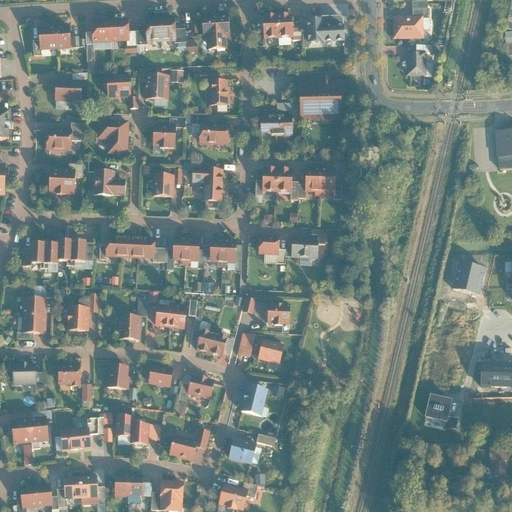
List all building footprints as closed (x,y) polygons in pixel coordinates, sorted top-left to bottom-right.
[(411,2),(411,17),(422,17),(423,20),(427,19),(427,2),(411,2)] [(229,40),(228,15),(202,16),(203,42),(206,41),(206,52),(227,51),(227,40),(229,40)] [(292,15),(278,16),(279,40),(294,39),(293,30),(292,15)] [(279,40),(278,16),(262,17),(263,35),(264,41),(265,41),(279,40)] [(322,20),(323,45),(344,43),(344,55),(351,55),(350,41),(345,41),(344,26),(343,26),(343,20),(340,17),(322,17),(322,20)] [(423,20),(422,17),(411,17),(391,18),(392,41),(423,40),(422,31),(430,31),(430,19),(427,19),(423,20)] [(148,45),(161,44),(161,19),(144,20),(145,32),(146,45),(148,45)] [(176,43),(175,31),(175,19),(161,19),(161,44),(175,43),(176,43)] [(308,46),(323,45),(322,20),(307,20),(308,46)] [(129,33),(128,21),(110,22),(111,45),(126,44),(129,43),(129,33)] [(111,45),(110,22),(91,22),(92,45),(111,45)] [(50,29),(39,30),(40,43),(40,51),(41,50),(57,50),(56,28),(50,28),(50,29)] [(61,28),(56,28),(57,50),(70,49),(69,28),(61,29),(61,28)] [(302,29),(293,30),(294,39),(293,42),(302,41),(302,29)] [(185,31),(175,31),(176,43),(175,43),(175,45),(186,44),(185,31)] [(146,45),(145,32),(136,33),(136,47),(148,46),(148,45),(146,45)] [(136,33),(129,33),(129,43),(126,44),(126,47),(124,47),(125,55),(137,55),(136,47),(136,33)] [(264,41),(263,35),(257,35),(257,48),(265,48),(265,41),(264,41)] [(195,44),(194,41),(187,41),(187,55),(197,54),(197,44),(195,44)] [(40,43),(33,43),(34,57),(41,57),(41,50),(40,51),(40,43)] [(94,64),(93,47),(86,47),(86,64),(94,64)] [(405,54),(405,78),(425,77),(425,54),(415,54),(405,54)] [(194,82),(212,82),(212,69),(206,69),(206,73),(200,73),(200,70),(194,70),(194,82)] [(182,85),(183,73),(171,72),(170,84),(182,85)] [(130,99),(129,77),(106,79),(107,101),(130,99)] [(168,102),(169,78),(145,77),(144,102),(168,102)] [(347,96),(346,82),(331,83),(331,79),(322,79),(322,83),(299,83),(300,122),(310,122),(310,123),(334,122),(334,121),(342,121),(342,106),(345,106),(345,96),(347,96)] [(80,105),(81,83),(56,82),(54,103),(80,105)] [(228,90),(228,83),(210,83),(210,94),(207,94),(207,108),(230,108),(230,90),(228,90)] [(138,110),(137,100),(128,100),(129,111),(138,110)] [(0,141),(8,141),(9,113),(0,113),(0,141)] [(92,123),(97,123),(97,121),(111,122),(111,116),(93,115),(92,123)] [(208,125),(209,117),(190,117),(190,125),(208,125)] [(292,118),(260,119),(261,138),(283,137),(284,139),(293,139),(292,118)] [(184,130),(185,119),(169,119),(169,127),(175,127),(175,129),(184,130)] [(107,156),(127,156),(129,123),(111,122),(97,121),(97,123),(96,141),(108,142),(107,156)] [(71,125),(70,131),(71,131),(71,143),(84,143),(85,126),(71,125)] [(153,126),(153,149),(159,149),(159,151),(168,151),(168,149),(174,150),(175,129),(175,127),(169,127),(153,126)] [(229,147),(229,126),(199,126),(199,146),(229,147)] [(70,131),(47,130),(45,152),(70,153),(71,143),(71,131),(70,131)] [(511,132),(494,134),(497,172),(511,170),(511,132)] [(87,174),(93,174),(94,173),(105,173),(106,165),(88,164),(87,174)] [(416,179),(416,165),(401,165),(400,179),(416,179)] [(68,166),(68,171),(75,171),(74,180),(82,180),(83,167),(68,166)] [(223,172),(192,169),(191,186),(203,187),(205,187),(222,188),(223,172)] [(306,169),(306,187),(306,194),(315,194),(315,199),(320,198),(321,169),(306,169)] [(336,170),(321,169),(320,198),(325,199),(325,195),(334,195),(336,195),(336,187),(336,170)] [(68,171),(50,170),(48,197),(74,198),(74,180),(75,171),(68,171)] [(263,170),(262,183),(262,194),(279,195),(279,171),(263,170)] [(174,178),(174,188),(181,188),(182,171),(174,171),(174,178)] [(279,171),(279,195),(291,195),(292,184),(292,171),(279,171)] [(114,174),(105,173),(94,173),(93,174),(92,198),(124,199),(125,182),(114,181),(114,174)] [(173,200),(174,188),(174,178),(152,177),(151,199),(173,200)] [(222,205),(222,188),(205,187),(204,205),(222,205)] [(342,187),(336,187),(336,195),(334,195),(334,202),(342,202),(342,187)] [(312,232),(311,240),(319,240),(319,248),(326,248),(327,233),(312,232)] [(279,252),(280,238),(260,237),(259,257),(278,258),(279,258),(279,252)] [(122,239),(106,238),(105,248),(105,259),(106,259),(121,260),(122,239)] [(138,239),(122,239),(121,260),(137,261),(138,239)] [(154,251),(155,240),(138,239),(137,261),(153,262),(154,262),(154,251)] [(187,240),(174,239),(173,264),(180,264),(180,267),(186,268),(187,240)] [(311,240),(293,239),(292,261),(318,262),(319,240),(311,240)] [(187,240),(186,268),(190,268),(191,264),(198,265),(199,240),(187,240)] [(223,269),(224,242),(211,241),(209,265),(218,266),(218,269),(223,269)] [(236,242),(224,242),(223,269),(227,269),(227,266),(235,267),(236,242)] [(57,243),(57,247),(56,264),(66,265),(66,269),(70,268),(71,243),(57,243)] [(85,245),(86,244),(71,243),(70,268),(74,268),(74,265),(84,266),(84,263),(85,245)] [(93,246),(85,245),(84,263),(92,264),(93,246)] [(43,271),(44,247),(29,246),(29,252),(29,267),(39,267),(39,271),(43,271)] [(56,264),(57,247),(44,247),(43,271),(47,272),(47,268),(56,268),(56,264)] [(29,267),(29,252),(22,251),(21,269),(29,270),(29,267)] [(167,251),(154,251),(154,262),(153,262),(153,265),(167,265),(167,251)] [(286,252),(279,252),(279,258),(278,258),(277,266),(285,266),(286,252)] [(459,264),(456,277),(481,283),(484,270),(459,264)] [(456,277),(453,290),(478,296),(481,283),(456,277)] [(56,298),(66,298),(66,289),(56,288),(56,298)] [(90,296),(90,310),(89,316),(98,316),(98,297),(90,296)] [(252,317),(256,302),(247,300),(243,314),(252,317)] [(22,301),(21,318),(46,319),(47,301),(22,301)] [(138,301),(137,320),(141,321),(146,321),(147,301),(138,301)] [(197,303),(190,302),(188,319),(195,319),(197,303)] [(290,328),(291,307),(269,306),(267,327),(290,328)] [(170,330),(172,309),(158,308),(156,329),(170,330)] [(66,328),(66,334),(88,334),(89,316),(90,310),(67,309),(67,321),(64,324),(66,328)] [(186,311),(172,309),(170,330),(184,332),(186,311)] [(46,319),(21,318),(20,335),(20,336),(32,337),(45,337),(46,319)] [(140,343),(141,321),(137,320),(118,320),(118,343),(140,343)] [(197,354),(210,358),(217,330),(211,328),(209,335),(202,333),(197,354)] [(222,331),(217,330),(210,358),(222,361),(228,340),(221,338),(222,331)] [(249,360),(254,343),(242,341),(238,357),(249,360)] [(279,368),(285,347),(264,342),(258,362),(279,368)] [(442,356),(438,373),(458,378),(462,360),(448,357),(450,349),(434,345),(432,353),(442,356)] [(511,363),(480,363),(480,388),(511,387),(511,363)] [(80,366),(58,366),(58,388),(80,388),(80,366)] [(35,367),(12,367),(12,388),(35,388),(35,375),(35,367)] [(173,371),(152,367),(148,386),(169,390),(173,371)] [(128,370),(109,368),(108,378),(107,378),(106,390),(128,392),(129,380),(128,380),(128,370)] [(44,375),(35,375),(35,388),(35,391),(44,391),(44,375)] [(209,402),(214,384),(192,378),(190,388),(188,397),(189,397),(209,402)] [(188,397),(190,388),(182,386),(178,403),(187,405),(189,397),(188,397)] [(91,404),(92,388),(82,388),(82,404),(91,404)] [(262,420),(268,393),(247,388),(240,415),(262,420)] [(287,392),(275,388),(273,396),(285,400),(287,392)] [(452,401),(429,396),(424,419),(445,424),(447,424),(448,418),(452,401)] [(448,418),(447,424),(445,424),(443,430),(455,430),(458,420),(448,418)] [(46,419),(28,421),(31,446),(48,444),(46,419)] [(131,441),(132,427),(132,420),(116,419),(115,440),(131,441)] [(28,421),(10,423),(12,448),(31,446),(28,421)] [(88,422),(88,430),(89,438),(103,437),(103,421),(88,422)] [(147,448),(149,428),(132,427),(131,441),(131,447),(147,448)] [(88,430),(60,433),(62,456),(90,453),(89,438),(88,430)] [(199,432),(195,444),(197,444),(195,451),(205,454),(210,435),(199,432)] [(273,449),(275,442),(259,437),(257,445),(273,449)] [(195,451),(197,444),(195,444),(174,438),(169,459),(192,465),(195,451)] [(257,447),(234,441),(229,463),(251,468),(257,447)] [(492,477),(508,476),(508,461),(511,461),(511,449),(492,449),(492,477)] [(128,501),(129,477),(115,477),(114,501),(128,501)] [(143,478),(129,477),(128,501),(142,501),(143,478)] [(96,479),(81,480),(81,502),(97,501),(97,490),(96,479)] [(81,502),(81,480),(64,480),(64,492),(64,503),(81,502)] [(181,511),(183,485),(161,483),(160,496),(159,511),(181,511)] [(244,486),(242,492),(249,493),(247,500),(254,501),(257,489),(244,486)] [(51,500),(49,487),(34,488),(37,511),(52,509),(51,500)] [(242,492),(224,487),(218,509),(226,511),(225,511),(243,511),(247,500),(249,493),(242,492)] [(23,511),(37,511),(34,488),(19,490),(21,511),(23,511)] [(64,503),(64,492),(56,493),(57,499),(58,511),(65,510),(64,503)] [(159,511),(160,496),(152,496),(150,511),(159,511)]
